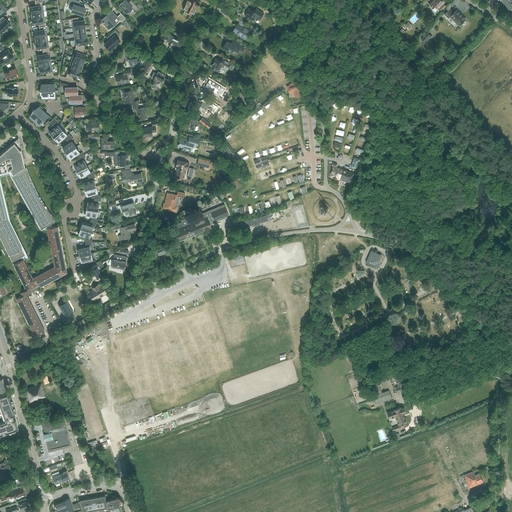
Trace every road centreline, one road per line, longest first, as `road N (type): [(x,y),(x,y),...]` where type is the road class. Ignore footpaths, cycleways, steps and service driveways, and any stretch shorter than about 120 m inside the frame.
road 1 (unclassified): [(499,511),(500,374),(473,305),(447,267),(361,233)]
road 2 (unclassified): [(348,214),(326,183),(320,106),(341,0)]
road 3 (track): [(335,511),(331,476),(491,408)]
road 4 (residential): [(164,157),(142,153),(83,84),(97,55),(92,18),(109,0)]
road 5 (track): [(331,476),(320,449),(161,511)]
road 6 (unclassified): [(332,229),(242,242),(143,286)]
road 7 (residential): [(164,157),(184,77),(223,0)]
road 8 (unclassified): [(143,286),(6,361)]
road 9 (tertiary): [(46,495),(6,361)]
road 10 (residential): [(143,286),(140,255),(164,157)]
